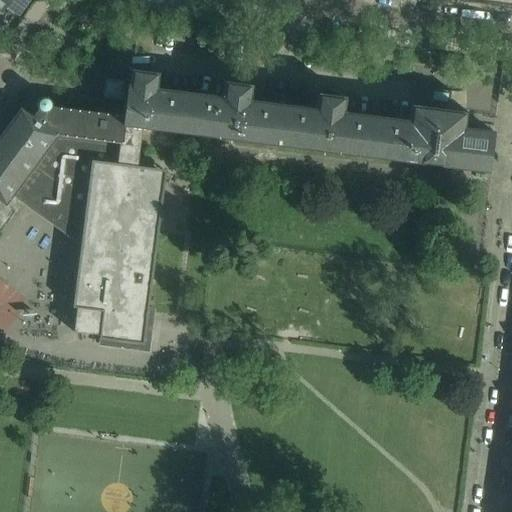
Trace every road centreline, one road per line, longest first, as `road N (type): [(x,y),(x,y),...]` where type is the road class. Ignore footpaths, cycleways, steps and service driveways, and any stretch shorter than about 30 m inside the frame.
road 1 (residential): [(511,31),(338,10)]
road 2 (unknown): [(285,77),(122,56)]
road 3 (residential): [(506,380),(489,511)]
